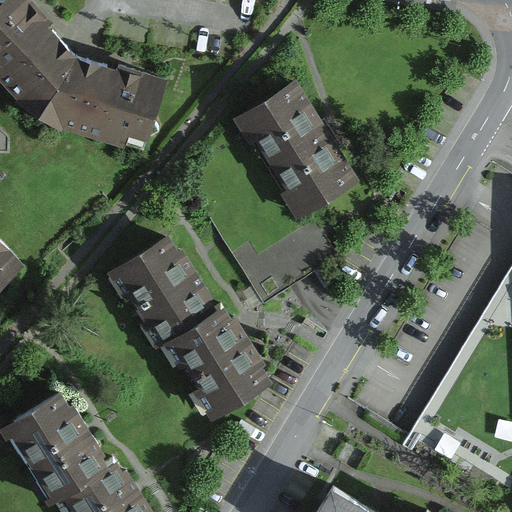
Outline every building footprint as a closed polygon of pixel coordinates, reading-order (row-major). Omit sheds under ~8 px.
[(0,0),(0,73),(23,102),(30,107),(78,47),(37,0),(0,0)] [(166,73),(78,47),(30,107),(34,111),(147,145),(166,73)] [(362,175),(299,72),(237,111),(300,213),(362,175)] [(0,279),(24,257),(0,232),(0,279)] [(270,372),(224,298),(215,303),(172,233),(117,266),(162,338),(168,334),(213,407),(270,372)] [(109,458),(61,383),(0,422),(0,423),(48,498),(109,458)] [(154,511),(118,454),(56,492),(68,511),(154,511)] [(390,511),(334,478),(313,511),(390,511)] [(446,511),(426,500),(419,511),(446,511)]
